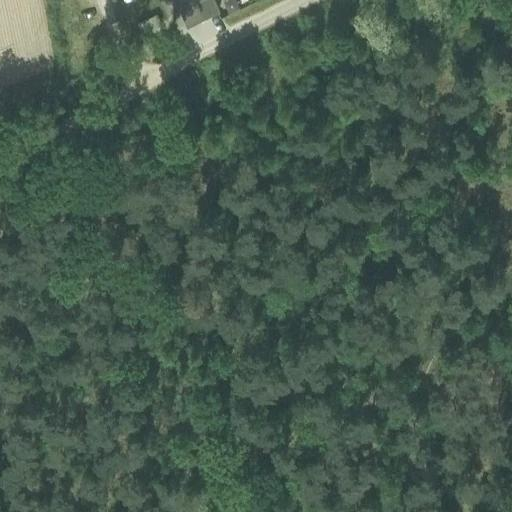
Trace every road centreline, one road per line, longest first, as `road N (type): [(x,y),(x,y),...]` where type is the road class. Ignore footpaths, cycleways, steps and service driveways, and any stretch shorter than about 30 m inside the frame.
road 1 (unclassified): [(151,89),(335,0)]
road 2 (track): [(151,89),(0,158)]
